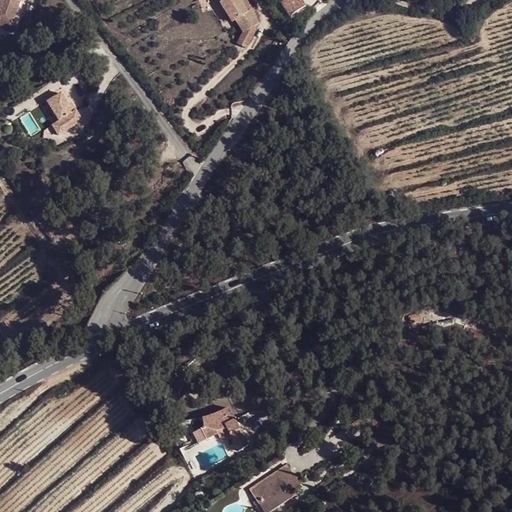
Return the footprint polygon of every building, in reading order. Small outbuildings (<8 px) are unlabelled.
[(5,0),(0,0),(0,27),(15,32),(19,20),(15,19),(13,24),(0,19),(0,4),(4,5),(5,0)] [(5,0),(4,5),(0,4),(0,19),(13,24),(15,19),(19,6),(12,4),(13,0),(5,0)] [(237,23),(246,35),(259,27),(252,14),(244,4),(242,5),(239,0),(211,0),(222,6),(234,25),(237,23)] [(302,0),(285,0),(281,3),(289,16),(306,6),(302,0)] [(246,3),(244,4),(252,14),(254,13),(246,3)] [(296,28),(292,21),(290,23),(290,24),(288,25),(292,31),(296,28)] [(64,92),(50,101),(63,120),(56,125),(62,134),(86,119),(79,109),(75,112),(70,106),(72,105),(64,92)] [(75,103),(72,105),(70,106),(75,112),(79,109),(75,103)] [(422,320),(420,313),(409,316),(411,323),(422,320)] [(292,384),(302,376),(297,369),(287,377),(292,384)] [(339,406),(343,408),(348,396),(343,394),(339,406)] [(200,430),(206,440),(219,434),(218,431),(227,429),(238,450),(250,444),(231,407),(204,419),(204,422),(204,428),(200,430)] [(199,443),(206,440),(200,430),(204,428),(204,422),(191,430),(199,443)] [(287,465),(250,490),(265,511),(268,511),(303,488),(287,465)]
